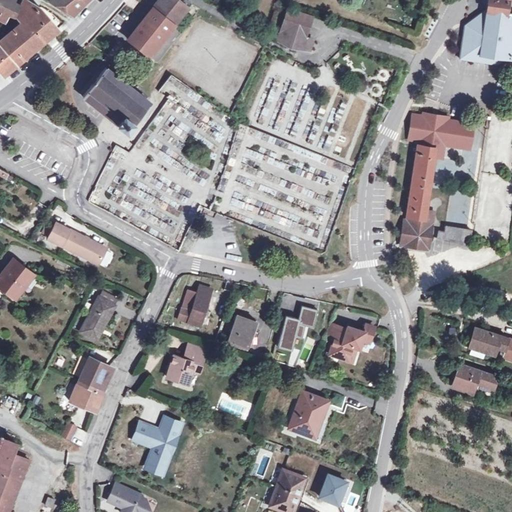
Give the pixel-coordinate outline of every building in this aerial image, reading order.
[(0,0),(0,4),(8,8),(10,5),(12,0),(0,0)] [(71,15),(85,0),(52,0),(51,2),(71,15)] [(178,0),(158,0),(127,39),(149,56),(187,7),(178,0)] [(467,29),(463,59),(480,61),(481,56),(485,57),(484,62),(497,64),(504,58),(511,59),(511,13),(507,12),(508,0),(487,0),(486,11),(484,11),(465,25),(467,29)] [(25,21),(0,42),(0,46),(16,65),(57,29),(39,8),(38,9),(33,5),(27,1),(20,4),(19,7),(10,5),(8,8),(0,4),(0,19),(4,21),(7,14),(25,21)] [(305,37),(312,15),(288,7),(278,41),(289,47),(290,44),(309,50),(312,40),(305,37)] [(82,23),(62,43),(67,48),(86,28),(82,23)] [(0,72),(2,75),(16,65),(0,46),(0,72)] [(110,66),(84,98),(119,126),(119,127),(129,135),(138,123),(137,122),(154,101),(144,94),(146,91),(139,86),(137,88),(110,66)] [(168,78),(161,89),(168,93),(174,82),(168,78)] [(423,113),(422,116),(428,117),(427,122),(430,123),(433,120),(436,123),(440,124),(441,119),(447,120),(448,117),(423,113)] [(404,239),(404,245),(428,249),(430,234),(423,233),(427,210),(435,157),(442,158),(444,145),(469,148),(473,124),(447,120),(441,119),(440,124),(436,123),(433,120),(430,123),(427,122),(428,117),(422,116),(412,114),(408,139),(423,141),(422,145),(417,144),(407,216),(408,217),(408,221),(407,226),(412,227),(411,230),(407,233),(410,237),(409,240),(404,239)] [(8,175),(0,169),(0,176),(6,179),(8,175)] [(434,211),(427,210),(423,233),(430,234),(434,211)] [(43,232),(50,235),(55,225),(49,221),(43,232)] [(400,245),(404,245),(404,239),(409,240),(410,237),(407,233),(411,230),(412,227),(407,226),(408,221),(404,221),(400,245)] [(50,235),(48,239),(98,265),(106,248),(56,222),(55,225),(50,235)] [(438,230),(437,238),(441,239),(468,244),(471,229),(444,225),(443,231),(438,230)] [(106,266),(113,251),(108,249),(101,263),(106,266)] [(13,259),(0,275),(0,287),(15,299),(25,285),(21,283),(29,272),(13,259)] [(33,275),(29,272),(21,283),(25,285),(33,275)] [(198,288),(196,294),(208,297),(210,291),(198,288)] [(102,291),(99,297),(113,304),(116,298),(102,291)] [(179,319),(187,322),(196,294),(188,291),(179,319)] [(196,294),(187,322),(199,326),(208,297),(196,294)] [(98,297),(80,331),(96,339),(114,305),(113,304),(99,297),(98,297)] [(312,328),(317,310),(301,306),(298,318),(288,316),(287,323),(283,322),(277,347),(291,350),(294,338),(301,339),(304,326),(312,328)] [(238,316),(229,340),(247,346),(255,323),(238,316)] [(197,332),(199,326),(187,322),(185,328),(197,332)] [(364,324),(362,331),(370,334),(373,326),(364,324)] [(334,334),(328,354),(346,360),(350,346),(354,347),(357,348),(360,340),(368,342),(370,334),(362,331),(346,326),(344,333),(343,337),(334,334)] [(491,332),(475,327),(468,346),(511,360),(511,339),(507,338),(506,341),(489,335),(491,332)] [(507,338),(491,332),(489,335),(506,341),(507,338)] [(188,345),(186,353),(203,358),(205,350),(188,345)] [(350,361),(354,347),(350,346),(346,360),(350,361)] [(173,356),(166,378),(188,384),(192,370),(194,363),(201,365),(203,358),(186,353),(183,360),(173,356)] [(229,353),(227,360),(239,364),(241,357),(229,353)] [(110,366),(90,357),(79,380),(78,382),(99,391),(110,366)] [(199,372),(201,365),(194,363),(192,370),(199,372)] [(459,365),(452,385),(471,392),(475,382),(492,388),(496,377),(459,365)] [(99,391),(78,382),(70,400),(95,411),(103,392),(99,391)] [(302,392),(288,428),(308,435),(315,416),(321,418),(328,401),(302,392)] [(233,413),(247,417),(251,403),(237,399),(233,413)] [(315,437),(321,418),(315,416),(308,435),(315,437)] [(183,424),(165,417),(160,429),(140,422),(133,440),(153,447),(145,469),(163,476),(183,424)] [(61,436),(70,440),(76,428),(67,423),(61,436)] [(0,511),(8,511),(13,498),(0,492),(0,487),(5,473),(21,479),(28,459),(12,453),(16,443),(7,439),(6,440),(0,437),(0,511)] [(274,495),(270,506),(286,511),(291,511),(294,504),(304,479),(283,471),(274,495)] [(0,492),(13,498),(21,479),(5,473),(0,487),(0,492)] [(348,483),(329,475),(321,498),(340,505),(348,483)] [(120,511),(144,511),(148,505),(145,499),(140,496),(141,494),(115,483),(108,500),(123,506),(120,511)] [(47,497),(44,506),(52,508),(55,499),(47,497)]
